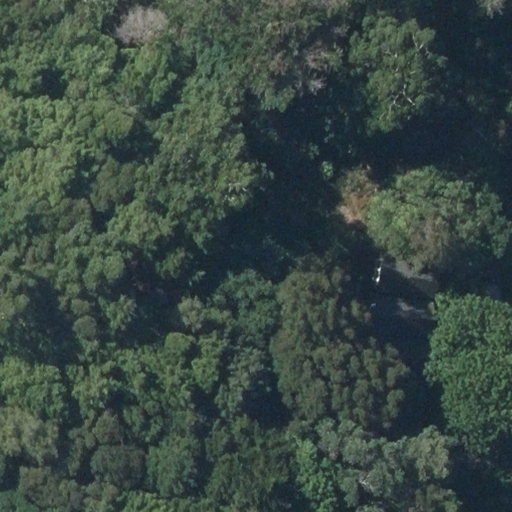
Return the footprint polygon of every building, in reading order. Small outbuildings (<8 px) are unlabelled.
[(357,245),(351,285),(413,292),(418,253),(357,245)] [(352,289),(348,325),(411,333),(416,298),(352,289)] [(349,329),(345,365),(405,372),(409,336),(349,329)] [(343,371),(340,407),(402,412),(403,376),(343,371)] [(332,421),(332,456),(398,459),(399,425),(332,421)]
